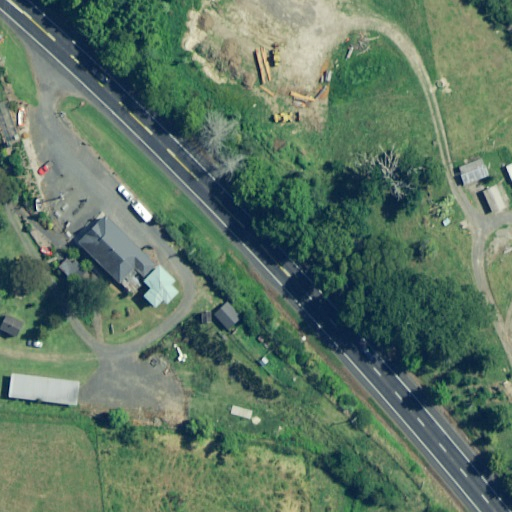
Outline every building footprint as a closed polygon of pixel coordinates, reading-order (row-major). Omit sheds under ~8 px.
[(487,175),(481,158),(455,168),(462,185),(487,175)] [(503,208),(494,187),(481,192),(489,213),(503,208)] [(153,263),(109,214),(79,241),(128,294),(138,285),(134,280),(153,263)] [(24,323),(8,315),(1,330),(17,338),(24,323)] [(79,383),(12,374),(9,397),(77,406),(79,383)]
